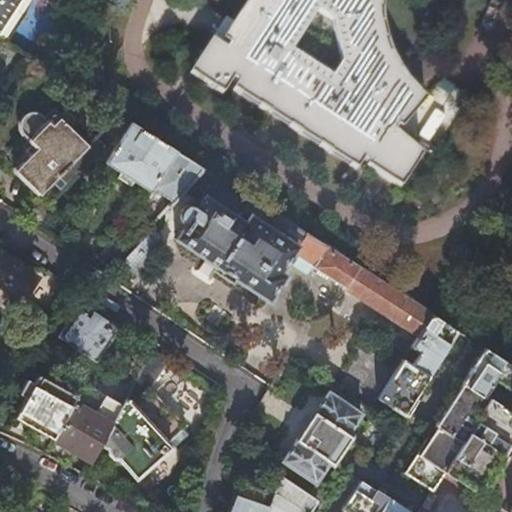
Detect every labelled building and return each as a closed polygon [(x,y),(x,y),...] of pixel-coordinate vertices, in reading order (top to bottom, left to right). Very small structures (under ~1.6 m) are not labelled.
[(0,0),(0,37),(6,41),(32,0),(0,0)] [(238,0),(215,37),(221,42),(219,46),(204,35),(182,70),(216,92),(227,75),(231,78),(226,86),(350,165),(357,155),(363,158),(360,163),(395,185),(417,151),(389,129),(392,125),(397,129),(422,99),(398,73),(383,43),(377,12),(378,0),(238,0)] [(41,191),(86,144),(66,125),(71,119),(72,117),(71,114),(69,112),(67,110),(65,109),(63,109),(57,114),(51,108),(49,110),(48,108),(41,115),(37,111),(36,110),(32,109),(28,109),(24,110),(20,113),(18,118),(17,124),(18,128),(21,131),(34,144),(12,167),(28,184),(38,194),(41,191)] [(121,122),(124,117),(117,112),(111,119),(121,125),(122,123),(121,122)] [(150,187),(172,201),(191,181),(195,184),(207,171),(124,117),(121,122),(122,123),(127,126),(105,160),(130,177),(148,189),(150,187)] [(50,199),(104,145),(102,142),(116,127),(108,121),(86,144),(41,191),(50,199)] [(204,183),(214,190),(221,180),(211,173),(204,183)] [(195,207),(188,202),(187,202),(185,201),(183,202),(175,214),(175,216),(177,219),(176,220),(181,225),(173,236),(220,268),(217,272),(224,277),(230,282),(234,277),(266,299),(283,275),(278,272),(292,251),(315,263),(313,265),(344,285),(343,287),(415,336),(428,315),(346,261),(321,245),(250,198),(236,218),(202,195),(195,207)] [(121,260),(133,270),(158,243),(153,239),(158,234),(150,227),(121,260)] [(99,255),(112,267),(132,245),(120,234),(99,255)] [(0,258),(0,281),(22,297),(34,281),(22,273),(0,258)] [(94,360),(116,329),(94,314),(78,303),(56,334),(66,341),(66,343),(82,354),(83,353),(94,360)] [(431,316),(403,360),(426,376),(438,359),(456,332),(431,316)] [(502,408),(511,393),(511,368),(480,348),(475,345),(463,363),(453,379),(460,384),(485,400),(487,398),(502,408)] [(426,376),(403,360),(402,360),(377,398),(402,414),(411,401),(426,376)] [(29,425),(51,437),(73,396),(36,375),(34,376),(30,383),(24,379),(17,392),(24,396),(13,416),(29,425)] [(80,381),(73,396),(51,437),(70,448),(89,460),(98,443),(120,403),(80,381)] [(486,401),(485,400),(460,384),(450,398),(441,412),(433,424),(460,442),(466,432),(486,401)] [(120,403),(98,443),(106,447),(107,452),(111,457),(116,457),(120,461),(135,478),(169,448),(165,443),(184,427),(148,387),(130,403),(124,396),(120,403)] [(280,460),(314,482),(327,463),(331,465),(350,436),(346,434),(359,413),(326,391),(302,428),(280,460)] [(511,393),(502,408),(511,414),(511,393)] [(511,414),(502,408),(487,398),(485,400),(486,401),(466,432),(500,453),(502,454),(511,439),(511,414)] [(460,442),(433,424),(424,438),(410,461),(403,472),(430,490),(442,471),(441,471),(460,442)] [(500,453),(466,432),(460,442),(441,471),(442,471),(451,477),(475,492),(480,484),(491,467),(500,453)] [(491,467),(480,484),(486,487),(496,471),(491,467)] [(277,476),(269,498),(266,506),(262,511),(307,511),(315,501),(300,491),(277,476)] [(340,509),(343,511),(344,511),(375,511),(385,497),(372,489),(359,481),(340,509)] [(262,511),(266,506),(269,498),(257,494),(236,486),(227,511),(262,511)] [(407,511),(397,505),(385,497),(375,511),(407,511)]
